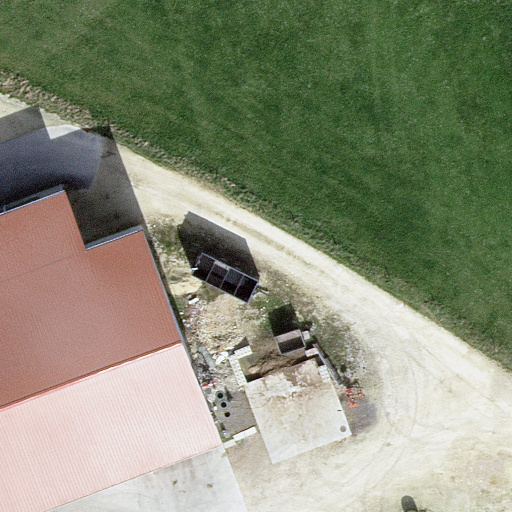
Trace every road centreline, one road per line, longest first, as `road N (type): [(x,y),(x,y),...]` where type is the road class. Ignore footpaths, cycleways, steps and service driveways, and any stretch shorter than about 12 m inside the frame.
road 1 (track): [(511,403),(351,293),(87,156),(0,120)]
road 2 (track): [(268,511),(368,455),(438,353)]
